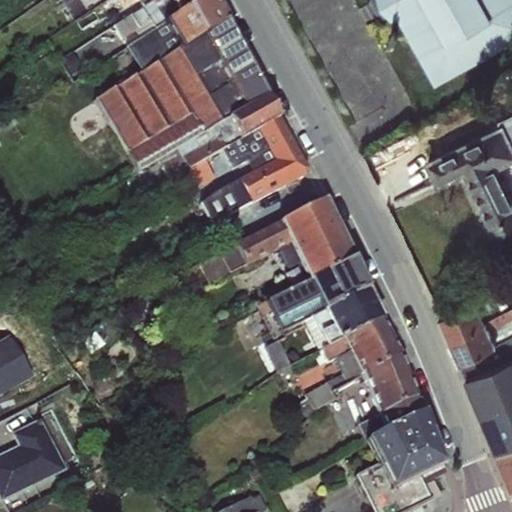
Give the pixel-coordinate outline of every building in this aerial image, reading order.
[(153,0),(125,18),(110,29),(119,41),(147,23),(151,32),(203,0),(153,0)] [(113,0),(125,18),(153,0),(113,0)] [(211,0),(203,0),(151,32),(124,47),(139,72),(225,23),(211,0)] [(434,85),(511,41),(511,0),(380,0),(391,19),(396,16),(434,85)] [(154,163),(266,99),(225,23),(139,72),(86,107),(93,118),(98,115),(135,174),(154,163)] [(183,173),(277,120),(266,99),(154,163),(166,182),(183,173)] [(259,166),(293,150),(277,120),(183,173),(198,197),(215,187),(208,173),(234,160),(239,168),(255,158),(259,166)] [(498,247),(511,240),(511,196),(498,167),(511,159),(511,141),(502,121),(423,159),(436,186),(463,173),(498,247)] [(293,150),(259,166),(209,196),(222,220),(302,178),(304,170),(293,150)] [(303,282),(349,262),(320,202),(216,254),(195,266),(206,287),(276,252),(285,271),(295,267),(303,282)] [(299,325),(364,293),(349,262),(303,282),(262,305),(278,334),(299,325)] [(511,279),(437,313),(448,338),(511,302),(511,298),(510,293),(511,291),(511,279)] [(310,355),(378,322),(364,293),(299,325),(309,347),(308,349),(299,352),(301,359),(310,355)] [(511,302),(448,338),(464,375),(511,354),(511,349),(505,336),(511,333),(511,302)] [(378,322),(310,355),(315,366),(330,363),(337,377),(301,398),(302,400),(396,359),(378,322)] [(0,399),(39,374),(16,335),(9,339),(7,336),(0,340),(0,399)] [(511,354),(464,375),(480,414),(511,398),(511,354)] [(396,359),(302,400),(293,407),(302,419),(331,401),(334,409),(364,393),(373,418),(382,433),(418,416),(396,359)] [(511,398),(480,414),(496,451),(511,444),(511,398)] [(418,416),(382,433),(361,444),(372,468),(350,480),(366,511),(411,511),(427,504),(421,487),(446,474),(439,461),(437,463),(418,416)] [(0,454),(0,505),(65,472),(39,419),(8,435),(13,448),(0,454)] [(511,485),(511,444),(496,451),(511,486),(511,485)] [(257,495),(221,511),(263,511),(265,511),(257,495)]
